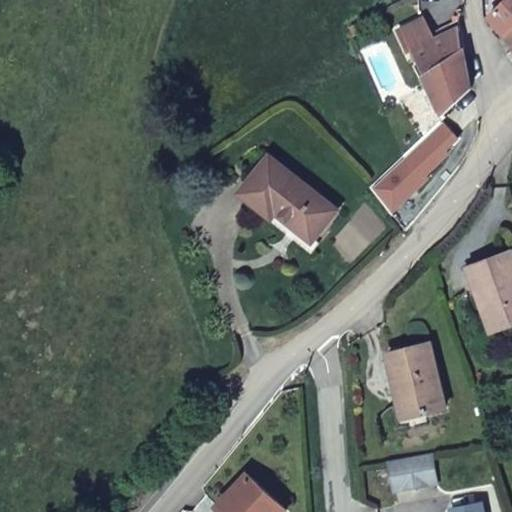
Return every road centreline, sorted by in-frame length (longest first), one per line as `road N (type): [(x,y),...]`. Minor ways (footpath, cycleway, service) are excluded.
road 1 (residential): [(320,330),(504,122)]
road 2 (residential): [(153,511),(320,330)]
road 3 (residential): [(320,330),(337,511)]
road 4 (residential): [(469,0),(504,122)]
